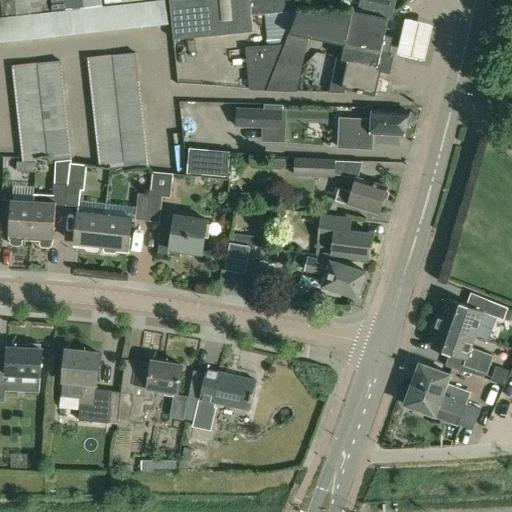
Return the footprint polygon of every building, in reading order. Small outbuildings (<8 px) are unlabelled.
[(0,0),(3,16),(22,14),(51,10),(50,0),(0,0)] [(102,0),(51,0),(52,9),(103,6),(102,0)] [(166,0),(163,0),(155,1),(157,26),(169,24),(166,0)] [(176,0),(170,1),(174,40),(254,32),(252,16),(298,10),(296,0),(176,0)] [(363,0),(362,13),(388,19),(392,19),(395,0),(363,0)] [(155,1),(143,2),(146,27),(157,26),(155,1)] [(143,2),(131,4),(134,28),(146,27),(143,2)] [(131,4),(120,5),(122,29),(134,28),(131,4)] [(120,5),(108,6),(111,31),(122,29),(120,5)] [(108,6),(96,7),(99,32),(111,31),(108,6)] [(96,7),(84,9),(87,33),(99,32),(96,7)] [(84,9),(73,10),(75,35),(87,33),(84,9)] [(68,11),(61,11),(64,36),(73,35),(75,35),(73,10),(68,11)] [(385,34),(388,19),(353,12),(353,11),(352,11),(308,10),(298,10),(289,32),(290,32),(309,36),(340,43),(385,53),(385,52),(389,35),(385,34)] [(61,11),(49,13),(52,37),(64,36),(61,11)] [(49,13),(38,14),(40,38),(52,37),(49,13)] [(38,14),(26,15),(28,40),(40,38),(38,14)] [(26,15),(14,16),(17,41),(28,40),(26,15)] [(14,16),(2,18),(5,42),(17,41),(14,16)] [(386,64),(415,71),(424,35),(395,28),(386,64)] [(290,32),(285,44),(282,51),(304,56),(309,36),(290,32)] [(381,82),(378,79),(380,69),(389,71),(393,53),(385,52),(385,53),(340,43),(337,57),(335,68),(346,71),(343,87),(375,94),(375,93),(380,91),(381,82)] [(250,90),(254,90),(267,90),(284,44),(246,47),(250,90)] [(136,53),(114,56),(115,67),(137,65),(137,59),(136,53)] [(112,56),(89,58),(90,70),(113,67),(112,56)] [(61,61),(38,64),(40,75),(62,72),(61,61)] [(36,64),(14,66),(15,77),(37,75),(36,64)] [(137,65),(115,67),(116,78),(139,76),(137,65)] [(113,67),(90,70),(91,81),(114,79),(113,67)] [(303,87),(323,88),(325,71),(305,69),(303,87)] [(62,72),(40,75),(41,86),(63,84),(62,72)] [(37,75),(15,77),(16,89),(39,87),(37,75)] [(139,76),(116,78),(117,84),(117,90),(140,87),(139,82),(139,76)] [(114,79),(91,81),(93,93),(115,90),(114,79)] [(63,84),(41,86),(42,98),(65,95),(63,84)] [(39,87),(16,89),(17,101),(40,98),(39,87)] [(140,87),(117,90),(118,101),(141,99),(140,93),(140,87)] [(115,90),(93,93),(94,104),(116,102),(115,90)] [(65,95),(42,98),(43,109),(66,107),(65,95)] [(40,98),(17,101),(19,112),(41,110),(40,98)] [(141,99),(118,101),(120,112),(142,110),(142,104),(141,99)] [(116,102),(94,104),(95,116),(118,113),(116,102)] [(237,107),(236,126),(263,127),(263,140),(285,140),(286,109),(282,109),(282,104),(266,104),(266,108),(237,107)] [(66,107),(43,109),(44,121),(67,119),(66,107)] [(41,110),(19,112),(20,124),(42,121),(41,110)] [(142,110),(120,112),(121,124),(143,121),(143,116),(142,110)] [(404,135),(407,125),(410,123),(412,116),(410,113),(410,112),(373,110),(372,120),(339,118),(337,148),(373,150),(374,134),(404,135)] [(118,113),(95,116),(96,127),(119,125),(118,113)] [(67,119),(44,121),(46,133),(68,130),(67,119)] [(42,121),(20,124),(21,135),(44,133),(42,121)] [(143,121),(121,124),(122,135),(145,133),(144,127),(143,121)] [(119,125),(96,127),(97,138),(120,136),(119,125)] [(68,130),(46,133),(47,147),(70,145),(68,130)] [(45,143),(44,133),(21,135),(22,146),(22,147),(45,143)] [(145,133),(122,135),(123,147),(146,144),(145,139),(145,133)] [(120,136),(97,138),(99,150),(121,148),(120,136)] [(45,144),(22,147),(24,162),(37,163),(36,156),(46,155),(45,144)] [(146,144),(123,147),(124,158),(147,156),(146,150),(146,144)] [(70,145),(47,147),(49,162),(55,162),(72,160),(70,145)] [(121,148),(99,150),(100,165),(110,164),(123,162),(121,148)] [(190,148),(188,173),(208,174),(210,150),(190,148)] [(147,156),(124,158),(125,162),(126,169),(148,167),(148,161),(147,156)] [(295,157),(294,175),(335,177),(336,159),(295,157)] [(18,161),(17,171),(36,172),(37,163),(24,162),(18,161)] [(68,189),(84,190),(87,165),(71,163),(69,183),(68,184),(68,189)] [(153,172),(148,219),(160,221),(163,197),(171,198),(174,174),(153,172)] [(340,187),(336,200),(379,213),(387,186),(356,178),(352,191),(340,187)] [(56,205),(66,205),(68,189),(68,184),(69,183),(54,183),(53,202),(35,201),(32,241),(40,241),(40,245),(43,247),(50,248),(53,245),(53,242),(54,242),(56,205)] [(139,194),(136,218),(148,219),(150,195),(139,194)] [(23,244),(23,240),(32,241),(35,201),(12,199),(9,239),(10,239),(10,243),(13,246),(20,246),(23,244)] [(105,215),(78,212),(75,243),(87,244),(86,249),(88,251),(97,252),(100,250),(100,246),(102,246),(105,215)] [(117,252),(118,248),(129,249),(133,218),(105,215),(102,246),(104,246),(104,250),(106,252),(115,253),(117,252)] [(203,253),(208,219),(176,215),(175,217),(164,215),(159,253),(171,255),(172,249),(203,253)] [(370,258),(373,233),(347,230),(348,218),(322,215),(319,239),(334,241),(332,253),(370,258)] [(232,233),(231,243),(267,248),(268,238),(232,233)] [(233,246),(228,270),(245,273),(249,249),(233,246)] [(306,270),(322,273),(319,283),(323,284),(323,286),(358,297),(366,271),(331,261),(330,262),(309,257),(306,270)] [(475,335),(484,311),(449,298),(440,322),(475,335)] [(509,307),(489,300),(485,313),(504,320),(509,307)] [(484,377),(485,373),(488,374),(494,355),(470,347),(475,335),(440,322),(431,347),(467,360),(463,371),(484,377)] [(7,359),(0,358),(0,400),(5,401),(7,374),(41,376),(43,349),(8,347),(7,359)] [(79,420),(115,424),(119,391),(96,389),(96,384),(97,384),(100,353),(66,350),(61,409),(80,410),(79,420)] [(115,424),(118,424),(119,418),(144,422),(146,409),(153,410),(157,388),(179,392),(183,365),(152,360),(152,364),(138,362),(135,386),(141,388),(140,394),(123,392),(119,391),(115,424)] [(467,403),(471,392),(446,382),(449,374),(419,362),(411,383),(467,403)] [(250,411),(257,381),(207,369),(201,392),(191,390),(184,418),(194,420),(193,426),(211,430),(216,408),(214,407),(216,403),(250,411)] [(510,409),(511,399),(511,382),(501,380),(495,405),(510,409)] [(460,415),(457,424),(472,430),(480,408),(478,408),(467,403),(411,383),(403,404),(434,416),(437,407),(460,415)] [(152,462),(152,476),(188,476),(188,462),(152,462)]
